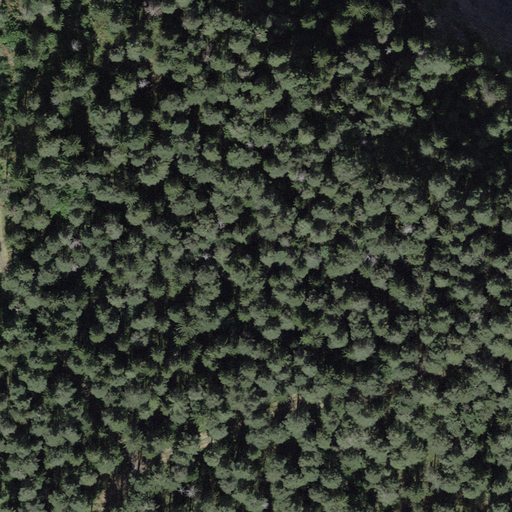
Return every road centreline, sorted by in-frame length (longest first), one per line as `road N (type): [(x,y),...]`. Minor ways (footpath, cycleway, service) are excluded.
road 1 (track): [(511,353),(257,420),(133,470),(105,511)]
road 2 (track): [(133,470),(8,284),(0,257)]
